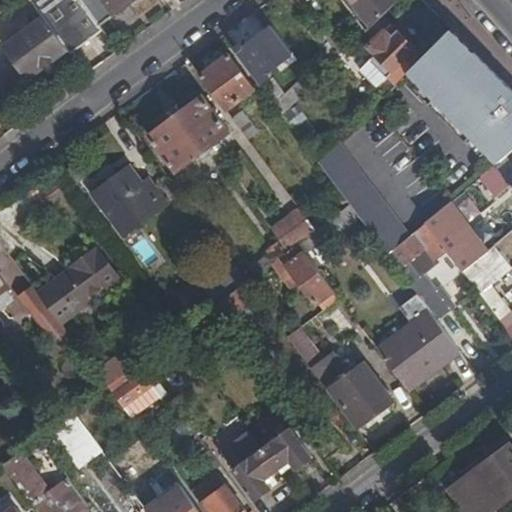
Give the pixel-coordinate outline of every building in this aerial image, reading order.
[(104,30),(100,24),(81,0),(31,0),(44,17),(6,45),(30,77),(68,49),(72,54),(104,30)] [(81,0),(100,24),(132,0),(81,0)] [(152,25),(164,16),(157,7),(145,16),(152,25)] [(336,25),(322,36),(338,58),(351,46),(336,25)] [(390,25),(368,47),(378,56),(391,70),(413,49),(390,25)] [(245,41),(233,49),(241,59),(259,84),(270,76),(268,71),(291,54),(271,27),(247,44),(245,41)] [(511,91),(500,79),(450,29),(408,72),(497,163),(511,149),(511,91)] [(228,54),(199,76),(215,97),(225,111),(254,88),(228,54)] [(378,56),(363,71),(380,88),(395,73),(391,70),(378,56)] [(201,96),(148,135),(176,172),(229,133),(217,116),(201,96)] [(231,118),(247,139),(255,133),(240,113),(231,118)] [(387,247),(409,230),(346,146),(324,162),(387,247)] [(129,166),(92,194),(122,236),(166,203),(152,184),(146,189),(129,166)] [(508,185),(492,166),(480,176),(489,186),(497,195),(508,185)] [(340,200),(345,207),(349,204),(344,197),(340,200)] [(331,218),(315,230),(298,243),(304,252),(307,255),(327,240),(359,217),(349,204),(345,207),(331,218)] [(463,237),(442,208),(437,212),(425,222),(441,244),(446,250),(462,272),(482,255),(494,246),(501,239),(511,230),(511,216),(481,243),(483,247),(475,254),(463,237)] [(269,254),(241,276),(246,282),(264,269),(281,256),(298,243),(315,230),(298,209),(271,230),(280,242),(268,251),(269,254)] [(441,244),(425,222),(392,250),(412,275),(406,280),(417,294),(434,317),(445,307),(418,271),(446,250),(441,244)] [(511,252),(501,239),(494,246),(510,267),(511,265),(511,252)] [(298,243),(281,256),(316,303),(331,292),(303,253),(304,252),(298,243)] [(510,267),(494,246),(482,255),(462,272),(478,293),(510,267)] [(96,248),(37,293),(41,297),(48,308),(60,324),(120,279),(96,248)] [(412,275),(392,250),(387,254),(403,276),(406,280),(412,275)] [(231,263),(229,260),(200,281),(217,305),(232,294),(246,282),(241,276),(231,263)] [(217,305),(211,309),(223,324),(258,298),(246,282),(232,294),(217,305)] [(37,293),(33,286),(19,297),(34,318),(48,308),(41,297),(37,293)] [(435,319),(434,317),(417,294),(398,308),(410,325),(377,349),(391,368),(407,389),(459,351),(435,319)] [(299,353),(322,384),(345,367),(333,351),(322,360),(298,329),(287,337),(299,353)] [(184,346),(176,335),(160,347),(168,358),(184,346)] [(364,364),(346,378),(346,381),(332,392),(358,426),(391,401),(364,364)] [(144,371),(113,394),(131,419),(159,398),(151,386),(153,385),(144,371)] [(77,409),(72,412),(75,417),(80,413),(77,409)] [(62,420),(51,428),(40,437),(37,439),(44,447),(45,448),(80,423),(75,417),(72,412),(62,420)] [(259,445),(277,470),(290,461),(297,470),(313,458),(290,427),(269,443),(266,440),(259,445)] [(321,428),(308,437),(325,460),(338,450),(321,428)] [(259,445),(249,432),(223,452),(235,468),(234,470),(256,500),(271,489),(265,479),(277,470),(259,445)] [(0,466),(3,464),(19,452),(11,442),(0,449),(0,466)] [(511,445),(510,443),(449,489),(461,504),(456,509),(458,511),(463,511),(466,510),(466,511),(498,511),(495,508),(511,494),(511,445)] [(19,452),(3,464),(12,475),(22,489),(25,494),(38,511),(73,511),(86,503),(85,501),(68,480),(49,493),(36,476),(37,474),(20,451),(19,452)] [(232,482),(209,451),(201,457),(211,471),(223,488),(203,503),(209,511),(246,511),(227,486),(232,482)] [(22,489),(12,475),(3,481),(14,495),(22,489)] [(200,511),(181,486),(147,511),(200,511)] [(86,511),(90,509),(86,503),(73,511),(86,511)]
